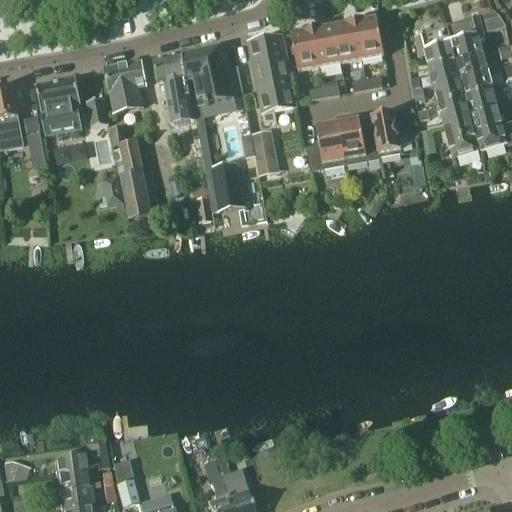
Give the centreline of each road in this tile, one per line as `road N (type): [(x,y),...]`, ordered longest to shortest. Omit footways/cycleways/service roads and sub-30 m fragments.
road 1 (residential): [(0,73),(253,20),(278,0)]
road 2 (residential): [(352,511),(501,472)]
